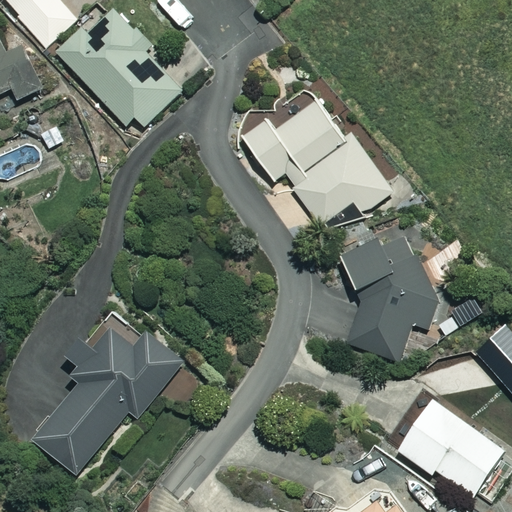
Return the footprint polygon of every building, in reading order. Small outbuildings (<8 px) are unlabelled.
[(6,0),(47,47),(78,20),(60,0),(6,0)] [(150,49),(115,12),(90,35),(85,29),(59,53),(128,127),(135,121),(143,129),(183,91),(147,53),(150,49)] [(0,98),(13,93),(20,105),(42,95),(21,50),(9,56),(0,37),(0,98)] [(346,141),(319,103),(277,133),(269,122),(244,140),(275,183),(286,176),(323,227),(356,204),(364,215),(394,193),(353,136),(346,141)] [(86,153),(71,134),(54,147),(69,166),(86,153)] [(438,304),(402,231),(342,260),(363,303),(349,343),(399,361),(413,322),(429,327),(438,304)] [(145,340),(115,316),(91,347),(86,343),(72,360),(81,367),(72,378),(82,387),(37,443),(79,477),(130,414),(139,421),(185,363),(150,335),(145,340)] [(507,453),(435,402),(400,452),(434,476),(437,472),(475,498),(507,453)] [(400,511),(398,508),(393,511),(389,511),(381,501),(366,511),(350,511),(345,505),(335,511),(400,511)]
